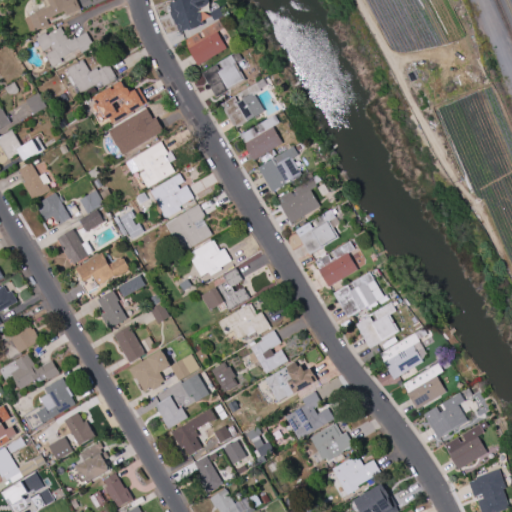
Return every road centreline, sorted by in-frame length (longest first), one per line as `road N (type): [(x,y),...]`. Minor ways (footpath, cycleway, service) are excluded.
road 1 (residential): [(135,0),(162,61),(351,378),(423,469),(445,511)]
road 2 (residential): [(0,207),(179,511)]
road 3 (track): [(356,0),(505,262)]
